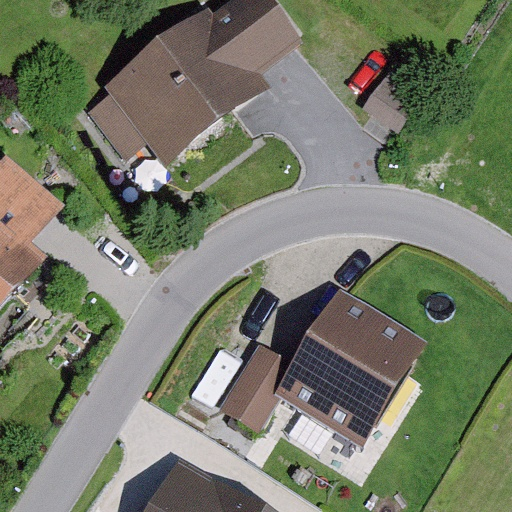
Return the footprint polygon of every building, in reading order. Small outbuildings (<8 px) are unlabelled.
[(275,0),(256,0),(92,121),(148,196),(282,98),(273,85),(315,54),(275,0)] [(442,100),(399,73),(368,123),(411,150),(442,100)] [(78,221),(20,170),(0,193),(0,352),(67,275),(47,257),(78,221)] [(308,376),(264,350),(224,417),(266,442),(287,406),(378,460),(440,355),(351,303),(308,376)] [(235,511),(182,479),(162,511),(235,511)]
